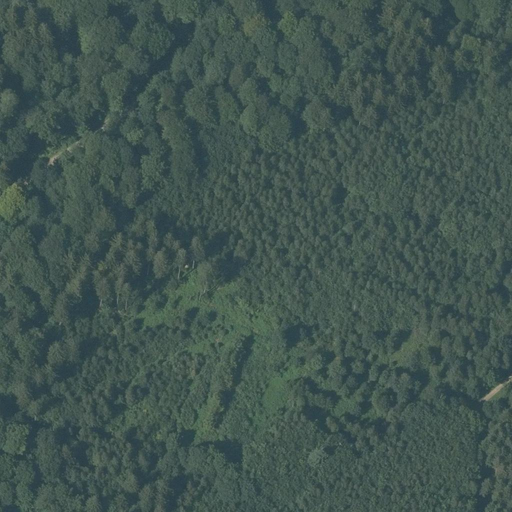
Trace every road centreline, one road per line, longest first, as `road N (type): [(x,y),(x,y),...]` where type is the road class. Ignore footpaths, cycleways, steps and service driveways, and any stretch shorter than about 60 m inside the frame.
road 1 (track): [(226,0),(125,107),(45,161),(0,220)]
road 2 (track): [(475,409),(188,307)]
road 3 (track): [(511,378),(475,409),(284,511)]
road 4 (track): [(62,511),(42,445),(11,404),(0,335)]
